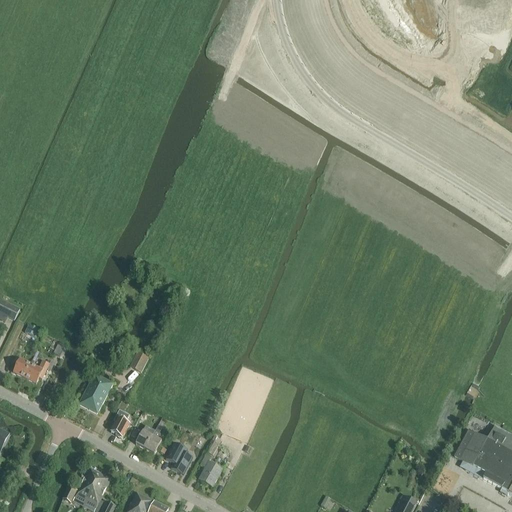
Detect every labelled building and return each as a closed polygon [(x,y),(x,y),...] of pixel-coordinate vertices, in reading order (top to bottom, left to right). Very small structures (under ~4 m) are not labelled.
[(0,299),(0,314),(14,322),(20,310),(0,299)] [(29,327),(26,333),(37,339),(40,332),(29,327)] [(60,346),(55,356),(60,358),(65,348),(60,346)] [(142,375),(150,360),(139,354),(131,369),(142,375)] [(25,380),(32,365),(21,360),(20,360),(17,358),(14,365),(17,367),(14,374),(25,380)] [(32,365),(25,380),(37,385),(39,380),(43,381),(48,370),(50,366),(47,364),(43,362),(40,369),(32,365)] [(98,416),(114,385),(95,376),(79,406),(98,416)] [(117,411),(123,414),(128,405),(122,402),(117,411)] [(130,426),(126,423),(129,419),(121,415),(119,419),(118,419),(111,432),(116,435),(116,437),(119,439),(121,438),(123,439),(130,426)] [(143,433),(136,446),(145,451),(152,438),(153,438),(156,432),(147,427),(143,433)] [(465,471),(501,491),(500,493),(508,497),(509,495),(511,496),(511,437),(495,428),(487,441),(470,432),(455,459),(468,466),(465,471)] [(152,438),(145,451),(155,456),(161,443),(157,441),(161,435),(160,434),(160,435),(156,432),(153,438),(152,438)] [(174,444),(166,461),(174,465),(171,470),(184,476),(193,459),(186,455),(188,451),(174,444)] [(206,455),(205,456),(203,455),(201,459),(200,459),(198,464),(206,468),(199,480),(213,488),(222,471),(209,463),(211,458),(206,455)] [(84,508),(100,476),(89,471),(78,493),(69,489),(63,500),(72,504),(73,502),(84,508)] [(110,481),(100,476),(84,508),(92,511),(113,511),(115,508),(105,503),(104,505),(99,502),(110,481)] [(166,511),(167,510),(137,494),(127,511),(166,511)] [(413,511),(417,505),(403,498),(395,511),(413,511)]
